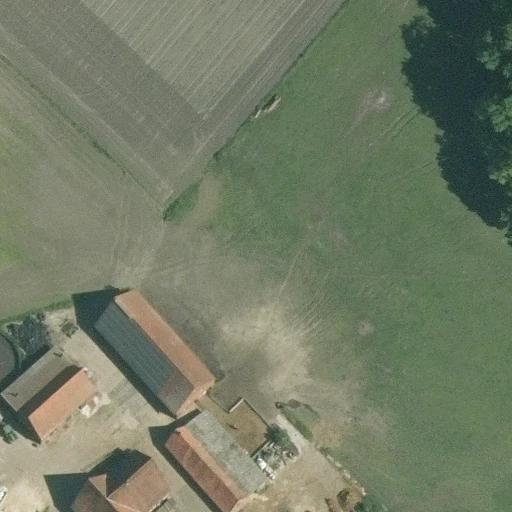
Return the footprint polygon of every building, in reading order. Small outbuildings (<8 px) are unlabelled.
[(171,422),(215,388),(140,292),(97,326),(171,422)] [(6,338),(2,336),(0,334),(0,400),(2,400),(6,397),(9,395),(13,391),(17,386),(19,382),(20,378),(21,374),(22,367),(21,361),(20,357),(19,354),(17,350),(15,347),(12,343),(9,340),(6,338)] [(97,397),(57,353),(13,391),(9,395),(6,397),(2,402),(42,446),(97,397)] [(235,511),(269,483),(208,411),(164,448),(218,511),(235,511)] [(142,511),(163,495),(128,454),(64,509),(65,511),(142,511)] [(0,511),(31,511),(2,496),(0,499),(0,511)]
